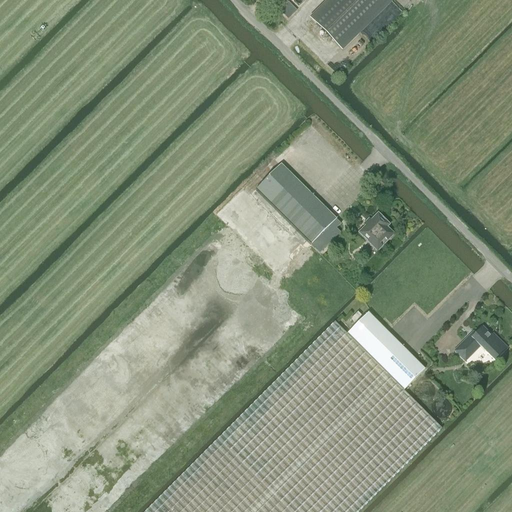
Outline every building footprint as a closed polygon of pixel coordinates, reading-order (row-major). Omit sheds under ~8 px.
[(330,0),(311,19),(341,50),(391,0),(330,0)] [(280,165),(255,191),(319,255),(340,234),(336,229),(340,225),(280,165)] [(358,234),(376,253),(393,236),(386,229),(389,226),(378,215),(358,234)] [(350,319),(354,323),(360,316),(357,313),(350,319)] [(346,335),(403,391),(424,370),(368,314),(346,335)] [(145,511),(359,511),(441,430),(403,392),(403,391),(346,335),(334,323),(145,511)] [(494,362),(507,349),(492,334),(490,336),(482,328),(465,344),(463,342),(453,352),(464,363),(479,348),(494,362)]
